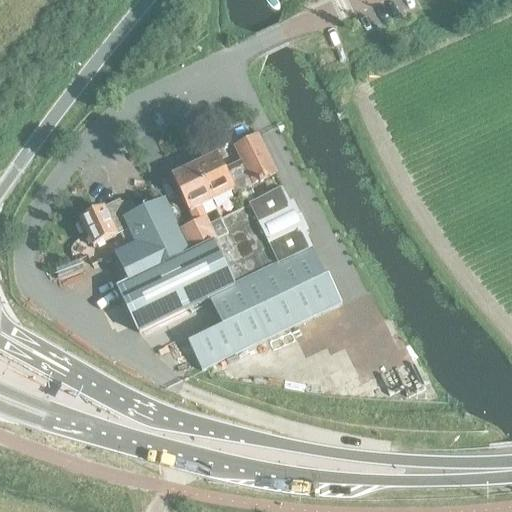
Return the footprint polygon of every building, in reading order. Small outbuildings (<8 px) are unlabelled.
[(242,166),(233,170),(243,191),(277,176),(258,136),(233,148),(242,166)] [(215,157),(194,166),(212,204),(233,194),(234,196),(243,191),(233,170),(223,175),(215,157)] [(195,223),(180,230),(191,254),(217,242),(202,209),(212,204),(194,166),(173,176),(195,223)] [(191,254),(128,284),(116,290),(138,334),(209,300),(222,328),(188,344),(201,372),(341,305),(328,277),(325,278),(305,236),(308,235),(293,203),(290,204),(283,190),(248,207),(248,208),(220,221),(227,237),(217,242),(191,254)] [(128,284),(191,254),(189,254),(176,227),(177,226),(164,200),(126,218),(128,231),(134,245),(114,255),(128,284)] [(128,231),(126,218),(119,202),(80,221),(92,249),(118,237),(118,236),(128,231)]
